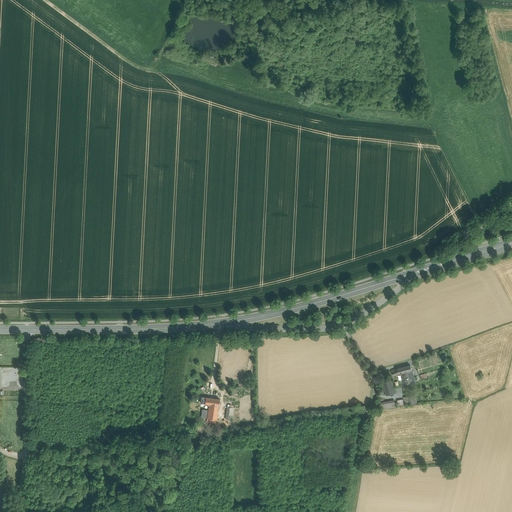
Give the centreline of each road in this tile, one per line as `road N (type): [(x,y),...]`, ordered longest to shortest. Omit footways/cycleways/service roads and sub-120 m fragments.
road 1 (primary): [(0,329),(236,321),(511,242)]
road 2 (track): [(344,324),(377,385),(353,511)]
road 3 (track): [(28,329),(27,453),(15,511)]
road 4 (track): [(47,0),(133,63),(151,70),(156,60)]
